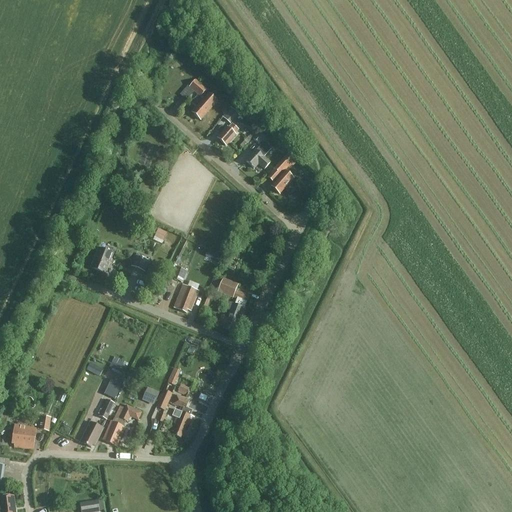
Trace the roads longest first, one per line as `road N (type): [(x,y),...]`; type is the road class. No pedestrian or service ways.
road 1 (residential): [(243,348),(295,229),(170,117)]
road 2 (residential): [(29,511),(26,472),(39,455),(187,461)]
road 3 (residential): [(243,348),(84,283)]
road 4 (residential): [(187,461),(243,348)]
